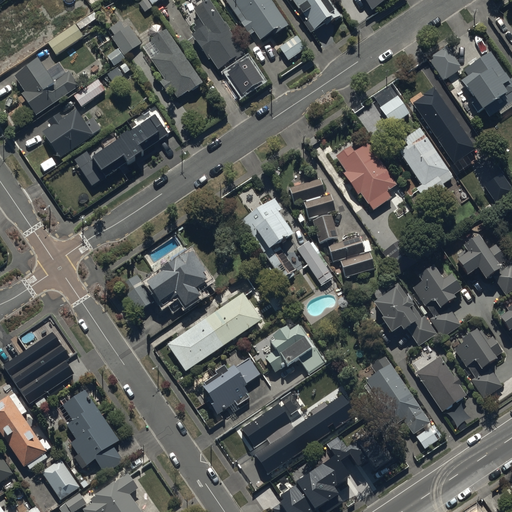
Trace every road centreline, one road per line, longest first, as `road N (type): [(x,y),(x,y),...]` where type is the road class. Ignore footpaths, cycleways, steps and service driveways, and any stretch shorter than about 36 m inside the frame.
road 1 (residential): [(56,262),(449,0)]
road 2 (residential): [(56,262),(224,511)]
road 3 (secondary): [(401,511),(511,437)]
